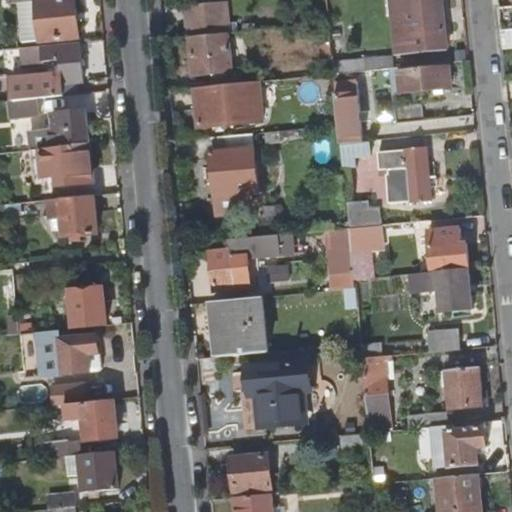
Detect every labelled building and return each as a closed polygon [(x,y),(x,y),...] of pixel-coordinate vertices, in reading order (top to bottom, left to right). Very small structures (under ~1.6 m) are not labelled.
[(7,0),(9,7),(20,5),(24,43),(80,39),(75,0),(7,0)] [(395,0),(398,19),(392,19),(396,59),(447,54),(442,0),(395,0)] [(229,34),(226,4),(189,8),(191,38),(229,34)] [(330,25),(315,26),(318,56),(333,55),(330,25)] [(263,41),(262,31),(243,33),(245,43),(263,41)] [(511,33),(501,34),(503,50),(511,49),(511,33)] [(233,73),(229,34),(191,38),(195,77),(233,73)] [(43,49),(44,65),(61,63),(63,76),(12,82),(15,105),(81,98),(77,86),(84,86),(80,46),(43,49)] [(29,66),(44,65),(43,49),(28,50),(29,66)] [(393,60),(344,65),(345,76),(392,71),(394,71),(393,60)] [(345,76),(344,65),(334,66),(335,77),(345,76)] [(450,70),(400,74),(403,95),(452,91),(450,70)] [(241,85),(255,84),(253,72),(240,74),(241,85)] [(258,90),(257,84),(255,84),(241,85),(196,89),(200,128),(265,122),(262,89),(258,90)] [(342,146),(365,144),(360,93),(345,94),(344,88),(336,89),(340,128),(342,146)] [(422,106),(396,109),(398,125),(424,122),(422,106)] [(52,133),(54,151),(91,147),(92,147),(88,113),(56,117),(57,132),(52,133)] [(279,133),(265,134),(266,144),(280,142),(279,133)] [(253,136),(213,139),(214,153),(212,153),(215,196),(258,192),(253,136)] [(365,144),(342,146),(343,160),(372,158),(371,143),(365,144)] [(63,177),(65,188),(95,185),(91,147),(54,151),(42,152),(45,179),(63,177)] [(428,149),(382,153),(383,173),(389,173),(392,194),(402,193),(403,201),(412,200),(412,204),(433,202),(428,149)] [(59,188),(65,188),(63,177),(45,179),(42,152),(33,153),(37,186),(58,184),(59,188)] [(100,237),(96,198),(54,202),(56,220),(65,219),(66,239),(100,237)] [(375,228),(382,228),(380,213),(363,214),(362,205),(348,206),(350,231),(375,228)] [(458,247),(455,221),(429,224),(434,269),(469,265),(467,246),(458,247)] [(350,231),(351,244),(376,242),(375,228),(350,231)] [(343,281),(344,291),(356,289),(355,281),(351,244),(350,231),(333,232),(337,269),(330,270),(331,282),(343,281)] [(280,256),(278,237),(230,241),(231,251),(211,252),(214,292),(252,289),(249,259),(280,256)] [(103,284),(129,281),(128,267),(101,269),(103,284)] [(470,271),(412,276),(414,287),(428,286),(428,290),(440,289),(442,309),(436,310),(436,315),(474,311),(470,271)] [(346,308),(357,306),(356,289),(344,291),(346,308)] [(71,294),(75,331),(99,329),(109,328),(104,291),(71,294)] [(263,299),(215,304),(221,358),(269,354),(263,299)] [(454,324),(454,331),(456,352),(485,350),(484,327),(469,328),(469,322),(454,324)] [(75,331),(61,333),(65,375),(93,373),(91,356),(101,355),(99,329),(75,331)] [(456,352),(454,331),(429,334),(431,354),(456,352)] [(393,433),(385,358),(363,360),(370,435),(393,433)] [(259,426),(261,429),(303,426),(302,415),(320,414),(324,409),(324,404),(319,399),(316,369),(307,370),(306,365),(248,369),(248,374),(233,375),(235,394),(246,393),(249,427),(259,426)] [(479,370),(447,372),(451,411),(483,407),(479,370)] [(67,407),(77,406),(75,390),(49,393),(50,409),(67,407)] [(119,438),(116,402),(77,406),(67,407),(69,424),(86,423),(87,441),(119,438)] [(448,433),(452,469),(479,467),(478,451),(487,450),(485,429),(448,433)] [(370,435),(357,436),(359,456),(372,455),(370,435)] [(34,445),(36,462),(72,458),(70,442),(34,445)] [(114,454),(81,457),(84,494),(119,490),(114,454)] [(272,496),(267,456),(231,460),(234,499),(272,496)] [(482,511),(479,476),(438,480),(440,511),(482,511)] [(54,511),(74,510),(73,495),(53,497),(54,511)] [(273,511),(272,496),(234,499),(235,511),(273,511)]
